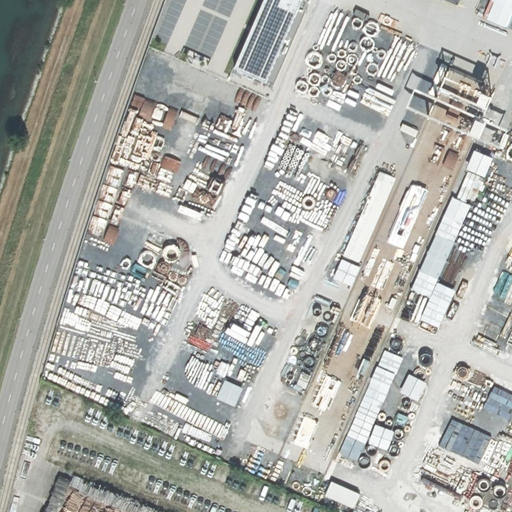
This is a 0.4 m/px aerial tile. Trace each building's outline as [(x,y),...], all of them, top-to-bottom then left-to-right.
[(303,0),(264,0),(236,66),(269,80),(303,0)] [(488,15),(491,6),(497,8),(498,0),(484,0),(484,2),(488,3),(485,14),(488,15)] [(465,168),(484,176),(492,157),(473,149),(465,168)] [(383,209),(396,177),(380,171),(367,203),(383,209)] [(455,240),(470,203),(453,196),(438,233),(455,240)] [(359,219),(377,226),(382,213),(365,206),(359,219)] [(345,254),(359,260),(372,231),(357,225),(345,254)] [(400,242),(409,243),(410,239),(415,240),(416,229),(402,227),(400,242)] [(420,320),(439,327),(452,293),(434,286),(420,320)] [(383,408),(408,337),(390,331),(365,402),(383,408)] [(413,416),(428,378),(409,371),(394,409),(413,416)] [(235,405),(242,388),(224,381),(217,398),(235,405)] [(325,497),(346,507),(354,488),(333,479),(325,497)]
